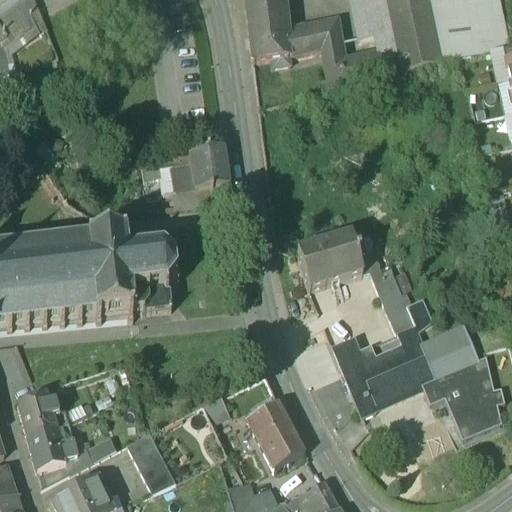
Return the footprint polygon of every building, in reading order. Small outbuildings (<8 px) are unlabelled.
[(243,0),(244,9),(282,4),(281,0),(243,0)] [(440,71),(424,0),(383,0),(396,57),(401,80),(440,71)] [(465,0),(424,0),(440,71),(479,62),(465,0)] [(508,55),(496,0),(465,0),(479,62),(502,57),(508,55)] [(21,3),(0,18),(0,29),(12,46),(22,38),(26,44),(38,36),(21,3)] [(282,4),(244,9),(252,66),(270,64),(271,72),(290,69),(289,61),(287,39),(282,4)] [(0,77),(9,75),(3,53),(12,46),(0,29),(0,77)] [(342,69),(334,29),(316,33),(321,55),(326,80),(343,77),(342,69)] [(316,33),(287,39),(289,61),(321,55),(316,33)] [(511,54),(508,55),(502,57),(504,68),(511,66),(511,54)] [(396,57),(367,63),(372,87),(401,80),(396,57)] [(367,63),(342,69),(343,77),(326,80),(329,97),(372,87),(367,63)] [(223,149),(190,155),(192,166),(196,192),(229,187),(223,149)] [(179,157),(158,163),(163,197),(177,195),(173,170),(192,166),(190,155),(179,157)] [(51,247),(38,248),(38,244),(33,244),(34,249),(21,250),(20,246),(15,246),(16,251),(3,252),(3,248),(0,247),(0,330),(7,329),(7,334),(12,334),(12,329),(24,328),(25,332),(30,332),(29,327),(42,326),(42,330),(47,330),(47,325),(59,324),(60,328),(65,328),(64,323),(77,322),(77,326),(82,326),(82,321),(95,320),(96,326),(101,325),(100,320),(127,317),(128,322),(133,321),(132,316),(133,316),(138,315),(138,314),(140,313),(142,316),(145,314),(148,313),(148,314),(151,314),(151,313),(168,311),(168,312),(171,311),(171,308),(170,308),(169,294),(167,290),(173,282),(178,283),(179,279),(175,277),(173,267),(178,265),(175,261),(171,263),(163,256),(164,252),(162,238),(163,238),(162,235),(159,235),(159,236),(142,238),(142,237),(140,237),(140,238),(136,238),(137,238),(133,237),(132,239),(130,240),(130,238),(124,239),(123,233),(118,234),(119,239),(92,242),(91,237),(86,237),(87,243),(86,243),(73,245),(73,240),(68,240),(69,245),(56,246),(55,242),(50,242),(51,247)] [(351,239),(297,254),(308,293),(325,288),(345,282),(362,277),(359,264),(357,258),(359,258),(358,254),(356,254),(351,239)] [(375,259),(359,264),(362,277),(370,275),(373,284),(382,280),(375,259)] [(402,299),(392,276),(373,284),(396,338),(414,330),(406,311),(411,309),(406,297),(402,299)] [(500,392),(493,393),(486,361),(478,365),(464,331),(423,348),(419,336),(431,326),(422,305),(411,309),(406,311),(414,330),(396,338),(401,349),(376,360),(371,349),(360,353),(354,340),(331,350),(361,422),(376,415),(373,410),(422,390),(430,409),(445,403),(462,443),(502,426),(497,409),(505,407),(500,392)] [(46,399),(17,409),(28,445),(56,436),(68,432),(64,417),(57,419),(54,407),(48,409),(46,399)] [(221,401),(202,411),(207,423),(209,427),(229,418),(221,401)] [(277,406),(248,422),(274,472),(304,456),(277,406)] [(79,408),(65,413),(69,425),(83,421),(79,408)] [(202,411),(182,421),(188,433),(207,423),(202,411)] [(68,432),(56,436),(60,451),(72,447),(68,432)] [(56,436),(28,445),(36,478),(65,470),(65,467),(60,451),(56,436)] [(149,439),(126,451),(152,499),(175,488),(149,439)] [(111,443),(85,457),(91,469),(116,456),(111,443)] [(72,447),(60,451),(65,467),(84,462),(81,449),(73,451),(72,447)] [(6,472),(0,474),(0,505),(7,503),(15,500),(6,472)] [(109,511),(96,483),(50,504),(53,511),(109,511)] [(247,486),(226,492),(231,506),(251,499),(247,486)] [(338,511),(323,486),(296,499),(285,503),(290,511),(300,506),(303,511),(307,508),(309,511),(338,511)] [(271,493),(252,499),(251,499),(231,506),(232,511),(263,511),(276,507),(271,493)] [(7,503),(0,505),(0,511),(18,511),(16,502),(7,504),(7,503)]
